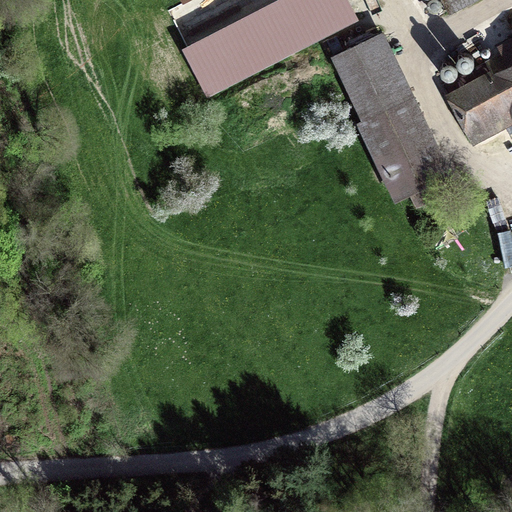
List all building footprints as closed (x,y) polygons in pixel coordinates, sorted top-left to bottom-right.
[(366,0),(298,0),(191,55),(208,88),(369,6),(366,0)] [(382,0),(390,13),(415,0),(382,0)] [(446,173),(377,29),(331,51),(400,197),(409,192),(416,206),(441,194),(434,179),(446,173)] [(473,68),(476,67),(478,65),(479,62),(480,59),(479,56),(478,53),(475,51),(473,50),(469,50),(467,51),(464,53),(463,55),(462,58),(462,61),(463,63),(465,66),(467,67),(470,68),(473,68)] [(456,76),(459,75),(461,73),(463,70),(463,67),(463,64),(461,62),(459,60),(456,59),(453,59),(450,60),(448,61),(446,63),(445,66),(445,69),(446,72),(448,74),(450,76),(453,76),(456,76)] [(511,60),(448,95),(473,142),(511,120),(511,60)]
